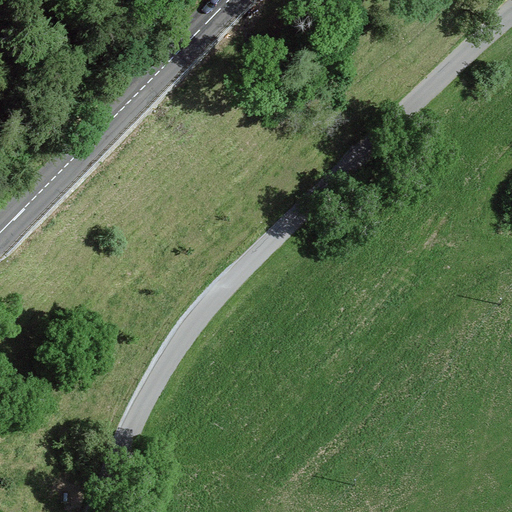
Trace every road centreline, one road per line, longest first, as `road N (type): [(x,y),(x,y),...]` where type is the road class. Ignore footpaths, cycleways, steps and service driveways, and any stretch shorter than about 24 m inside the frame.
road 1 (unclassified): [(95,511),(137,413),(194,322),(511,11)]
road 2 (primary): [(229,0),(0,232)]
